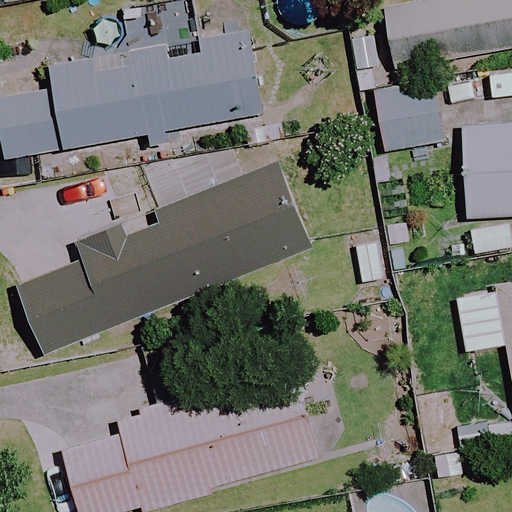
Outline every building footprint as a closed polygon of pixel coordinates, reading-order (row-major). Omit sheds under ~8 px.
[(511,0),(407,0),(386,4),(398,73),(511,53),(511,0)] [(47,62),(50,84),(0,91),(0,159),(0,162),(62,152),(263,119),(249,29),(47,62)] [(442,142),(432,85),(369,96),(379,153),(442,142)] [(466,220),(511,218),(511,121),(460,125),(466,220)] [(308,251),(276,167),(81,243),(87,261),(16,289),(41,355),(308,251)] [(511,251),(510,226),(469,230),(470,254),(511,251)] [(511,283),(493,286),(511,394),(511,283)] [(47,511),(156,511),(213,499),(212,491),(322,466),(303,381),(32,442),(47,511)]
